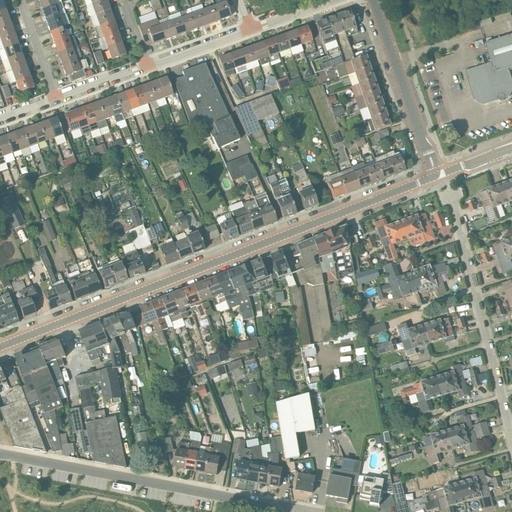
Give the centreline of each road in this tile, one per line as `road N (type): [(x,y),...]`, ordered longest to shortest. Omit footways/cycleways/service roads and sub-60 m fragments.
road 1 (tertiary): [(0,346),(436,176)]
road 2 (residential): [(0,453),(282,511)]
road 3 (residential): [(511,439),(445,189)]
road 4 (tertiary): [(436,176),(372,0)]
